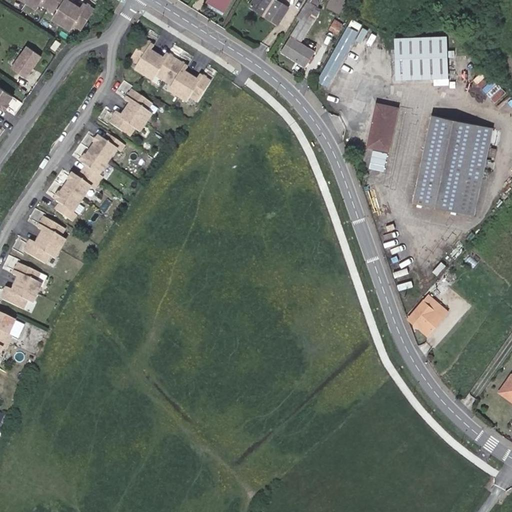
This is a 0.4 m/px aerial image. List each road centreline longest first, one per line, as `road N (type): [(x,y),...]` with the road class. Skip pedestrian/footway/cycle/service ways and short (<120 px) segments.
road 1 (residential): [(511,460),(455,415),(416,368),(336,153),(313,112),(270,74),(152,0)]
road 2 (residential): [(0,244),(111,73)]
road 3 (residential): [(112,38),(78,48),(0,157)]
